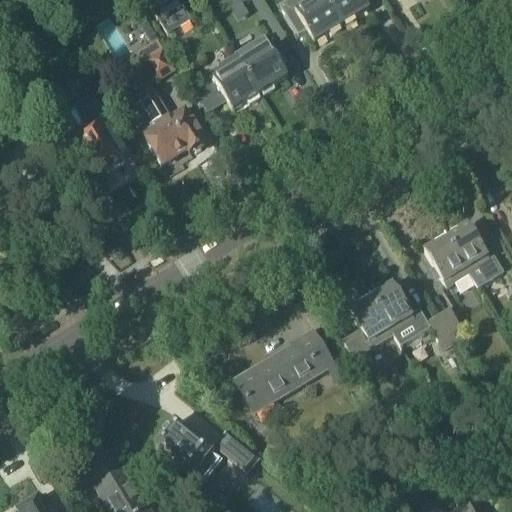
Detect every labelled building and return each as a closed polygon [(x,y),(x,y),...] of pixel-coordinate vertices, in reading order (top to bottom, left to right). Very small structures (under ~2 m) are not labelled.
[(167,39),(191,24),(176,0),(157,0),(147,6),(167,39)] [(321,0),(295,17),(314,49),(343,31),(322,0),(321,0)] [(370,15),(360,0),(322,0),(343,31),(370,15)] [(263,42),(236,58),(237,59),(242,68),(261,99),(288,82),(269,51),(263,42)] [(177,76),(163,53),(143,66),(157,89),(177,76)] [(219,73),(203,83),(218,109),(225,104),(232,116),(261,99),(242,68),(237,59),(218,70),(219,73)] [(124,110),(142,140),(143,140),(163,172),(189,156),(190,159),(205,149),(184,114),(171,122),(153,92),(124,110)] [(89,137),(78,144),(98,175),(102,173),(105,174),(114,169),(114,165),(118,163),(112,153),(116,151),(106,135),(102,137),(99,132),(109,126),(93,100),(74,112),(89,137)] [(45,138),(31,156),(43,166),(57,147),(45,138)] [(459,235),(457,232),(444,240),(473,288),(487,279),(482,271),(490,266),(468,230),(459,235)] [(425,256),(447,292),(455,288),(459,296),(473,288),(444,240),(432,247),(434,250),(425,256)] [(381,292),(370,299),(394,339),(401,350),(430,333),(427,328),(419,316),(411,321),(392,289),(383,295),(381,292)] [(361,335),(342,346),(357,372),(369,365),(364,357),(393,340),(394,339),(370,299),(356,307),(358,310),(349,316),(361,335)] [(449,314),(439,321),(454,346),(465,339),(449,314)] [(439,321),(427,328),(430,333),(442,354),(454,346),(439,321)] [(291,348),(292,350),(234,386),(253,418),(332,371),(311,336),(291,348)] [(212,458),(213,456),(175,426),(155,451),(192,481),(193,480),(203,488),(221,465),(212,458)] [(226,437),(214,451),(245,476),(257,462),(226,437)] [(95,493),(106,511),(177,511),(176,511),(148,511),(125,474),(95,493)] [(438,511),(432,501),(412,511),(438,511)] [(46,511),(41,503),(26,511),(46,511)]
